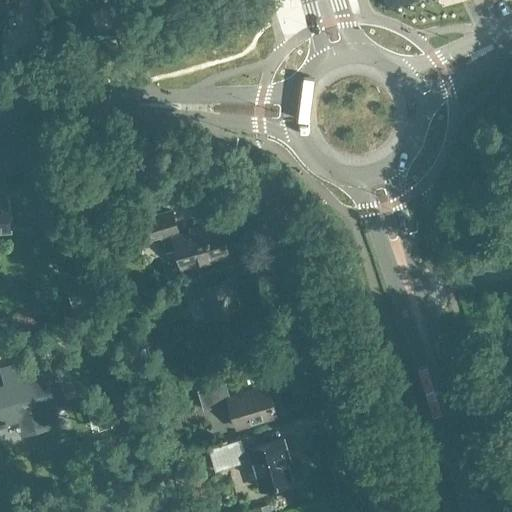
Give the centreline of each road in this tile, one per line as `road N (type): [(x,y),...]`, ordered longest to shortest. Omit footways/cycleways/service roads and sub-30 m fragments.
road 1 (primary): [(491,511),(391,173)]
road 2 (primary): [(359,182),(465,511)]
road 3 (residential): [(363,511),(271,208)]
road 4 (residential): [(63,102),(291,131)]
road 5 (residential): [(292,94),(63,102)]
